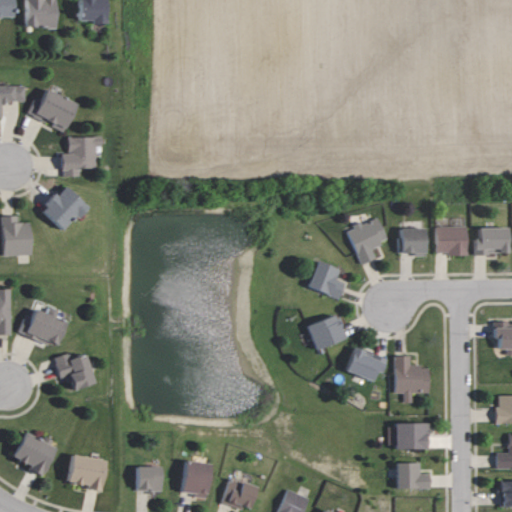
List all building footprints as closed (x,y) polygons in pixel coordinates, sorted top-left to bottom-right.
[(9,0),(9,16),(0,16),(0,0),(9,0)] [(23,0),(53,0),(53,25),(23,25),(23,0)] [(77,21),(76,0),(103,0),(103,20),(104,20),(104,24),(89,24),(89,21),(77,21)] [(0,85),(23,85),(23,99),(5,99),(5,102),(0,102),(0,85)] [(45,88),(75,103),(61,130),(25,112),(33,98),(38,101),(45,88)] [(100,135),(99,144),(93,144),(93,166),(77,166),(77,173),(60,173),(60,152),(66,152),(66,135),(100,135)] [(63,185),(86,206),(76,217),(74,214),(61,228),(40,210),(44,206),(41,203),(52,191),(55,194),(63,185)] [(17,221),(29,221),(30,253),(2,254),(0,215),(16,214),(17,221)] [(374,216),(384,236),(377,240),(378,242),(368,247),(372,256),(358,263),(354,253),(355,253),(344,230),(351,227),(349,223),(357,219),(359,223),(374,216)] [(397,225),(421,224),(422,253),(410,253),(410,249),(396,249),(396,245),(398,245),(397,225)] [(505,224),(505,250),(486,250),(486,253),(471,253),(471,235),(476,235),(476,224),(505,224)] [(433,225),(464,225),(464,253),(445,253),(445,250),(433,250),(433,225)] [(335,295),(305,283),(315,257),(337,266),(331,278),(342,281),(335,295)] [(0,288),(8,288),(8,333),(0,333),(0,288)] [(55,311),(53,316),(64,321),(54,342),(48,339),(45,344),(16,330),(22,317),(28,320),(33,308),(45,313),(47,308),(50,306),(54,309),(55,311)] [(332,313),(333,316),(337,315),(340,323),(337,325),(342,336),(314,347),(305,323),(332,313)] [(511,353),(503,353),(503,347),(496,347),(496,335),(491,335),(491,320),(506,320),(506,323),(511,323),(511,353)] [(342,368),(352,345),(383,358),(378,371),(373,369),(369,379),(342,368)] [(83,352),(92,381),(71,388),(67,374),(58,377),(51,358),(67,353),(69,357),(83,352)] [(409,391),(409,401),(401,401),(400,391),(393,391),(392,367),(391,367),(391,356),(407,356),(407,365),(418,365),(418,366),(425,366),(426,391),(409,391)] [(495,393),(511,393),(511,421),(499,421),(499,422),(492,422),(492,406),(495,406),(495,393)] [(421,420),(421,422),(426,422),(426,435),(424,435),(424,446),(392,447),(392,443),(386,443),(385,425),(391,425),(391,421),(421,420)] [(23,431),(40,440),(43,435),(49,439),(47,444),(53,447),(45,462),(47,463),(42,471),(41,471),(39,475),(26,468),(28,465),(20,461),(21,459),(11,454),(23,431)] [(511,432),(511,466),(494,467),(494,451),(506,451),(506,446),(505,446),(505,441),(506,441),(506,432),(511,432)] [(103,460),(97,489),(84,487),(85,484),(66,480),(71,453),(103,460)] [(182,457),(208,460),(203,496),(186,494),(186,491),(178,490),(182,457)] [(393,461),(418,461),(418,473),(427,473),(427,487),(394,487),(393,461)] [(134,464),(158,464),(157,489),(152,489),(152,493),(147,493),(147,490),(134,490),(134,464)] [(239,508),(219,500),(228,477),(254,487),(247,506),(241,503),(239,508)] [(511,505),(498,506),(497,492),(494,492),(494,487),(497,487),(497,480),(511,479),(511,505)] [(274,511),(286,488),(306,498),(299,511),(274,511)]
